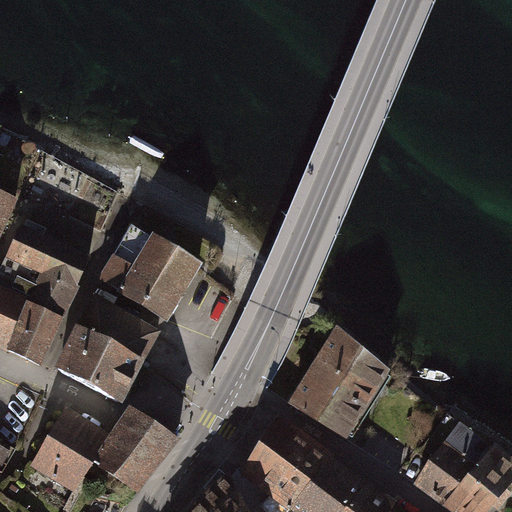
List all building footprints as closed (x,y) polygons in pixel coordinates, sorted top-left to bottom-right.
[(0,225),(12,200),(0,193),(0,225)] [(98,279),(162,319),(194,265),(129,226),(98,279)] [(24,305),(57,319),(85,259),(18,229),(5,256),(40,272),(31,291),(29,296),(24,305)] [(0,346),(3,348),(23,299),(0,287),(0,346)] [(92,297),(74,328),(138,361),(153,332),(92,297)] [(57,319),(24,305),(6,349),(36,363),(57,319)] [(118,401),(138,361),(74,328),(55,368),(59,372),(113,400),(118,401)] [(388,371),(341,331),(293,406),(345,439),(388,371)] [(96,461),(136,491),(178,441),(136,413),(131,415),(110,444),(96,461)] [(66,417),(36,466),(71,488),(96,461),(110,444),(66,417)] [(418,484),(446,505),(491,451),(449,418),(431,442),(442,451),(418,484)] [(264,511),(282,511),(288,507),(329,460),(313,448),(314,445),(279,422),(244,473),(271,493),(258,505),(264,511)] [(511,457),(496,445),(491,451),(446,505),(456,511),(484,511),(492,504),(498,509),(507,499),(507,491),(511,484),(511,457)] [(340,511),(362,485),(329,460),(288,507),(289,508),(290,508),(294,511),(340,511)] [(246,511),(226,476),(188,511),(246,511)] [(340,511),(384,511),(391,504),(364,485),(363,485),(362,485),(340,511)]
